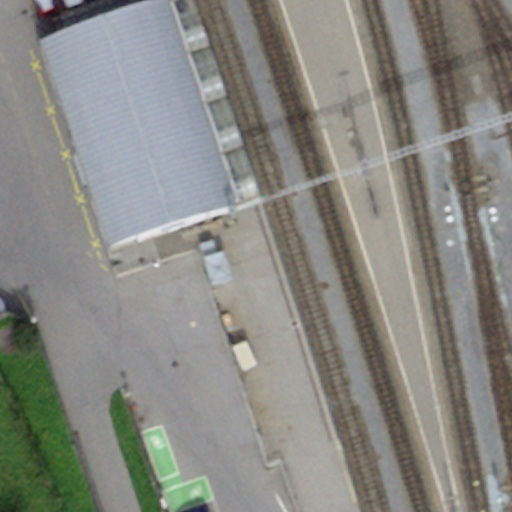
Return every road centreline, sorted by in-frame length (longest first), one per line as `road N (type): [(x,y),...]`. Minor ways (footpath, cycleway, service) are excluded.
road 1 (residential): [(106,330),(248,511)]
road 2 (residential): [(0,130),(34,218),(106,330)]
road 3 (residential): [(106,330),(85,388),(123,511)]
